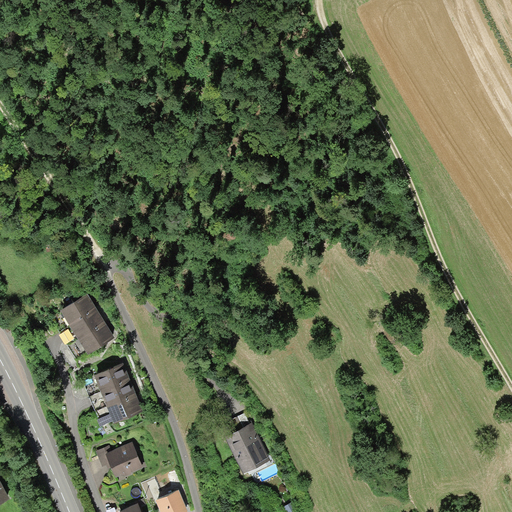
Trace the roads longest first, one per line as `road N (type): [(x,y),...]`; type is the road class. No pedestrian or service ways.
road 1 (track): [(317,0),(430,243),(511,392)]
road 2 (residential): [(197,511),(175,431),(100,265)]
road 3 (track): [(0,109),(100,265)]
road 4 (residential): [(56,349),(100,511)]
road 5 (primary): [(0,358),(68,511)]
